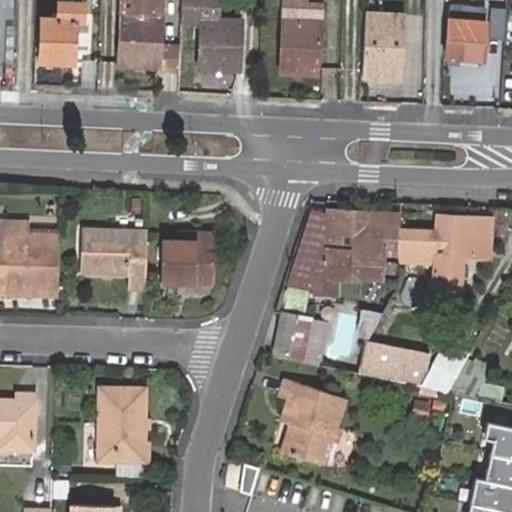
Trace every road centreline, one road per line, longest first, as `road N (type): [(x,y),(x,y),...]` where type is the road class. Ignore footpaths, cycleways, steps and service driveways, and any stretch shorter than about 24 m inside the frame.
road 1 (tertiary): [(286,126),(0,114)]
road 2 (tertiary): [(0,157),(283,171)]
road 3 (residential): [(233,343),(0,337)]
road 4 (tertiary): [(283,171),(511,178)]
road 5 (tertiary): [(511,136),(286,126)]
road 6 (residential): [(233,343),(276,227),(283,171)]
road 7 (residential): [(195,511),(233,343)]
